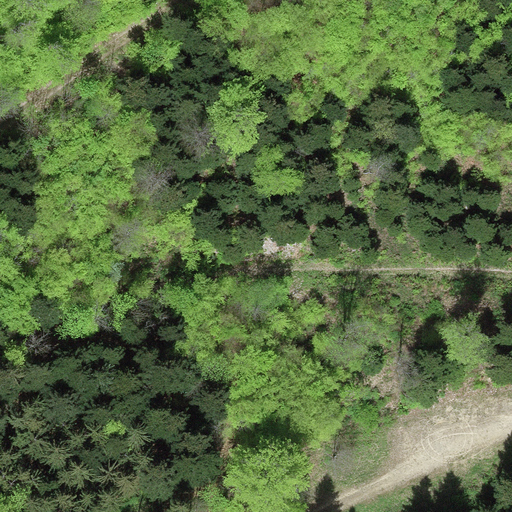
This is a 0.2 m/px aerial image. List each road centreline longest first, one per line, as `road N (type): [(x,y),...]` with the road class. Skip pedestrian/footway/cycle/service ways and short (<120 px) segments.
road 1 (track): [(0,363),(80,308),(171,283),(264,269),(511,277)]
road 2 (track): [(511,434),(313,511)]
road 3 (track): [(0,118),(170,0)]
